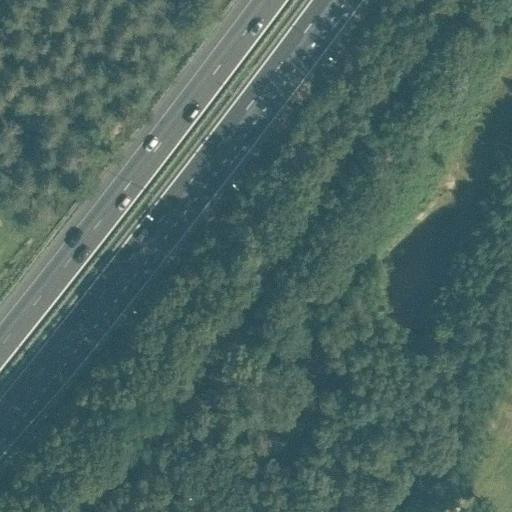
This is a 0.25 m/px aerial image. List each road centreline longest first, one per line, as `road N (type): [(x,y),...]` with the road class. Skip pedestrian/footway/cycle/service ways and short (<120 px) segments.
road 1 (unknown): [(74,511),(212,339),(460,0)]
road 2 (motorway): [(0,422),(327,0)]
road 3 (motorway): [(266,0),(0,344)]
road 4 (track): [(194,323),(296,436)]
